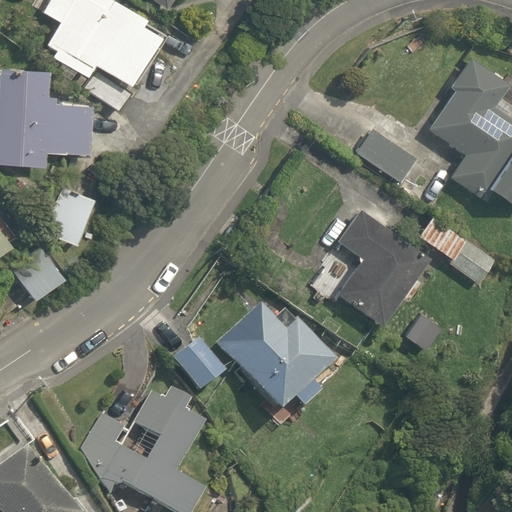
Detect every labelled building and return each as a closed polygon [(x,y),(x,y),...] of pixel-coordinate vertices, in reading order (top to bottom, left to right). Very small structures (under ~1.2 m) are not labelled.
[(82,75),(89,61),(122,81),(153,30),(134,19),(137,15),(110,0),(44,0),(38,10),(55,20),(43,42),(57,49),(53,57),(82,75)] [(511,107),(495,96),(504,82),(464,56),(444,84),(450,88),(423,126),(459,151),(445,175),(480,200),(485,193),(496,200),(499,197),(511,206),(511,107)] [(43,69),(0,66),(0,161),(37,164),(39,149),(81,151),(83,103),(49,102),(49,94),(42,94),(43,69)] [(414,157),(368,126),(351,152),(397,183),(414,157)] [(90,198),(60,186),(41,232),(72,244),(90,198)] [(425,255),(355,207),(333,239),(353,255),(354,260),(331,292),(375,322),(395,294),(400,297),(414,278),(410,275),(425,255)] [(414,234),(449,258),(463,239),(428,215),(414,234)] [(492,258),(463,239),(449,258),(446,263),(475,283),(492,258)] [(28,297),(59,276),(37,245),(6,266),(28,297)] [(254,304),(210,344),(269,411),(288,395),(298,407),(317,391),(306,377),(325,360),(288,319),(285,322),(276,311),(271,315),(265,309),(261,312),(254,304)] [(192,340),(167,358),(191,391),(215,372),(214,371),(221,366),(212,355),(206,360),(192,340)] [(117,482),(167,511),(186,511),(200,488),(169,472),(198,421),(179,409),(184,399),(165,388),(159,398),(147,391),(129,423),(153,436),(140,460),(112,444),(121,427),(98,415),(79,449),(96,478),(115,486),(117,482)] [(69,511),(18,447),(0,461),(0,511),(69,511)]
